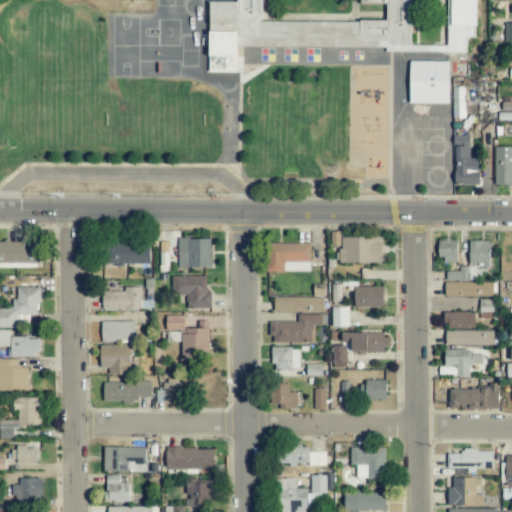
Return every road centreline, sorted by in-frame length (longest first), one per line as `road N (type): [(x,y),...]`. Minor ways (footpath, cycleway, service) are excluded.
road 1 (residential): [(511,211),(0,211)]
road 2 (residential): [(511,422),(75,425)]
road 3 (residential): [(415,511),(410,211)]
road 4 (residential): [(75,511),(73,211)]
road 5 (residential): [(245,511),(241,212)]
